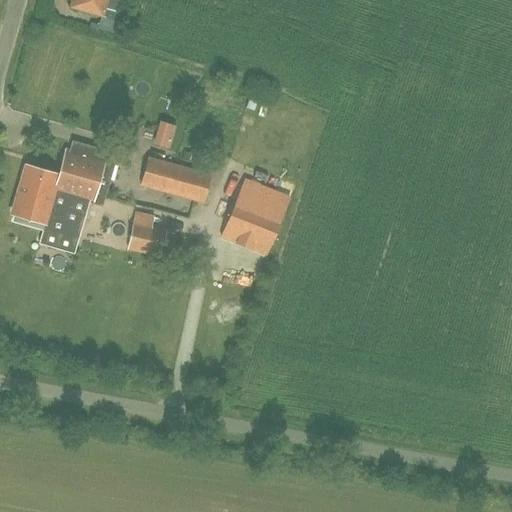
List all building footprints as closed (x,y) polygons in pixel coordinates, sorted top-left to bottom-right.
[(102,17),(107,0),(71,0),(69,8),(102,17)] [(148,145),(167,149),(172,124),(154,121),(148,145)] [(14,216),(13,222),(43,231),(44,230),(51,232),(50,233),(78,241),(89,204),(102,208),(114,164),(104,162),(107,152),(72,142),(69,152),(65,151),(58,176),(25,166),(10,215),(14,216)] [(140,185),(203,203),(210,176),(148,158),(140,185)] [(243,183),(238,194),(219,238),(267,258),(286,213),(257,202),(262,191),(243,183)] [(127,250),(161,257),(166,231),(132,224),(127,250)]
